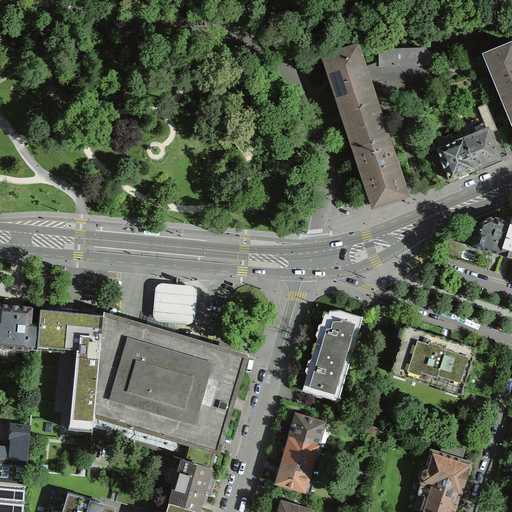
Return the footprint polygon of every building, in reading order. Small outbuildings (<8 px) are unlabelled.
[(478,83),(493,77),(495,80),(511,121),(511,42),(469,60),(469,61),(478,83)] [(357,45),(324,56),(327,64),(337,94),(347,124),(361,167),(374,205),(407,194),(370,84),(365,67),(357,45)] [(432,79),(438,77),(426,49),(378,50),(379,63),(365,67),(370,84),(380,81),(405,80),(427,79),(427,77),(431,77),(432,79)] [(483,166),(501,158),(490,132),(497,129),(486,104),(479,107),(485,122),(474,127),(477,132),(463,138),(476,169),(483,166)] [(446,169),(450,179),(458,176),(476,169),(463,138),(461,133),(453,136),(452,133),(435,140),(439,148),(438,148),(442,159),(441,159),(445,169),(446,169)] [(487,249),(501,254),(511,222),(496,217),(496,219),(491,218),(491,217),(480,223),(480,224),(479,228),(478,228),(477,231),(471,229),(467,241),(473,243),(472,246),(485,250),(485,249),(487,249)] [(511,218),(511,222),(501,254),(511,257),(511,218)] [(104,313),(103,314),(93,430),(93,431),(174,455),(173,455),(175,456),(210,466),(215,448),(218,449),(221,439),(235,390),(245,355),(174,334),(178,322),(188,323),(190,323),(192,322),(194,320),(194,318),(197,292),(197,290),(196,288),(194,286),(192,285),(175,284),(163,282),(161,283),(159,284),(157,286),(156,287),(153,313),(153,315),(154,317),(156,319),(157,320),(158,320),(164,321),(161,330),(104,313)] [(29,348),(37,348),(39,323),(31,322),(33,307),(20,306),(19,305),(15,304),(11,304),(11,305),(0,303),(0,346),(29,349),(29,348)] [(39,323),(37,348),(38,349),(39,341),(44,342),(44,346),(75,349),(68,428),(93,430),(103,314),(46,308),(40,308),(39,323)] [(318,337),(315,348),(351,358),(358,332),(363,316),(339,309),(330,310),(329,313),(325,312),(322,323),(322,322),(319,324),(318,328),(319,329),(317,330),(316,334),(317,337),(318,337)] [(463,388),(476,347),(443,336),(411,326),(411,325),(410,325),(406,338),(402,337),(393,365),(392,365),(392,366),(408,371),(407,375),(447,388),(448,384),(464,389),(464,388),(463,388)] [(344,381),(351,358),(315,348),(312,358),(311,358),(309,360),(307,363),(308,365),(307,366),(305,370),(307,373),(302,390),(332,398),(333,394),(339,396),(344,381)] [(292,426),(289,436),(324,447),(331,423),(296,412),(292,426)] [(379,428),(363,423),(361,432),(377,437),(379,428)] [(9,454),(9,457),(27,459),(30,426),(12,424),(11,436),(15,437),(13,455),(9,454)] [(321,456),(324,447),(289,436),(285,449),(282,458),(312,467),(316,455),(321,456)] [(429,483),(419,511),(453,511),(455,508),(459,493),(461,493),(466,476),(469,474),(472,467),(471,463),(471,461),(431,449),(426,465),(422,467),(419,474),(422,479),(421,481),(429,483)] [(0,484),(25,486),(27,459),(9,457),(6,457),(0,456),(0,484)] [(175,483),(170,501),(200,509),(202,502),(202,501),(203,501),(204,500),(205,501),(206,496),(207,494),(211,495),(215,478),(212,477),(214,470),(212,469),(212,468),(212,467),(210,466),(175,456),(172,467),(170,467),(169,468),(168,469),(166,470),(166,473),(165,474),(165,476),(166,478),(167,480),(169,481),(175,483)] [(315,468),(312,467),(282,458),(278,474),(275,482),(310,492),(315,478),(312,477),(315,468)] [(0,511),(22,511),(25,486),(0,484),(0,511)] [(274,489),(259,485),(256,494),(271,498),(274,489)] [(198,511),(200,509),(170,501),(120,486),(116,501),(154,511),(198,511)] [(68,491),(61,511),(97,511),(98,509),(101,501),(68,491)] [(316,511),(318,510),(281,499),(277,511),(316,511)]
